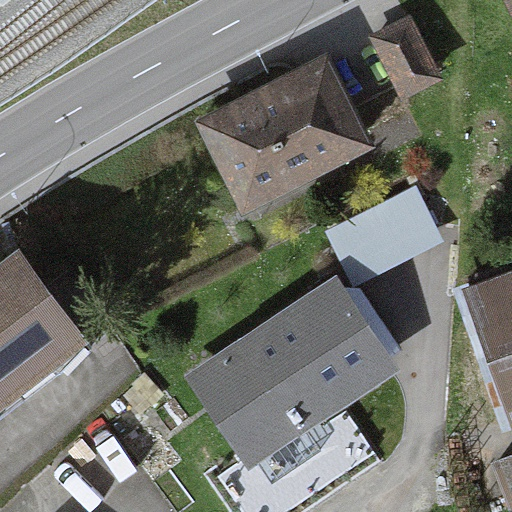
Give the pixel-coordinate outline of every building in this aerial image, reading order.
[(438,73),(410,20),(378,36),(406,90),(438,73)] [(248,197),(340,151),(333,137),(358,125),(336,83),(326,62),(210,122),(248,197)] [(353,269),(433,228),(418,197),(337,238),(353,269)] [(0,406),(88,338),(22,252),(0,268),(0,406)] [(511,270),(474,284),(511,392),(511,270)] [(259,341),(205,378),(254,450),(297,421),(302,428),(309,423),(305,417),(385,362),(336,289),(300,313),(305,320),(263,348),(259,341)] [(511,465),(503,468),(511,491),(511,465)]
